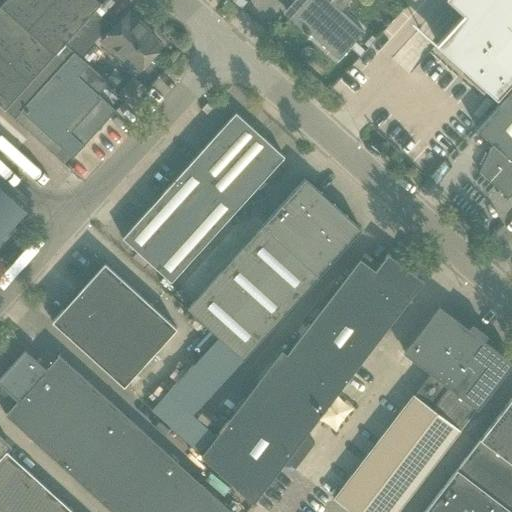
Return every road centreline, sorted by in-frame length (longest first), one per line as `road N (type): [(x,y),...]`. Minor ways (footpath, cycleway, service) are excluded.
road 1 (unclassified): [(511,297),(230,44)]
road 2 (unclassified): [(0,297),(230,44)]
road 3 (unknown): [(2,294),(197,468)]
road 4 (unknown): [(321,126),(438,0)]
road 5 (unknown): [(0,428),(87,511)]
